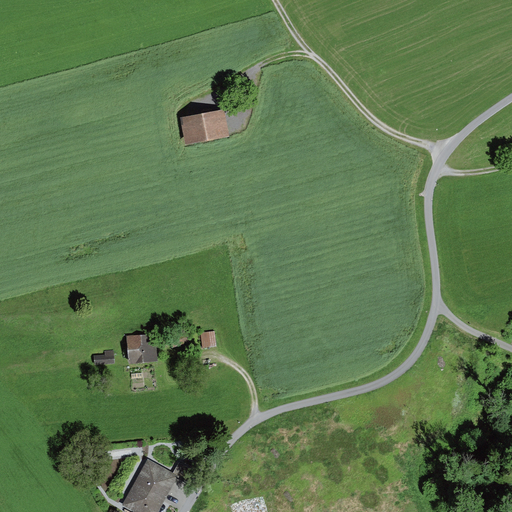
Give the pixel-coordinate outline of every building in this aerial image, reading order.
[(225,114),(182,121),(186,146),(229,140),(225,114)] [(215,332),(201,334),(203,349),(217,347),(215,332)] [(155,335),(127,338),(130,367),(158,364),(155,335)] [(188,339),(171,345),(173,349),(189,343),(188,339)] [(114,364),(114,351),(105,351),(105,356),(95,357),(95,365),(114,364)] [(173,475),(148,461),(123,507),(132,511),(158,511),(176,479),(178,477),(173,475)] [(179,464),(173,475),(178,477),(176,479),(186,485),(193,471),(179,464)]
